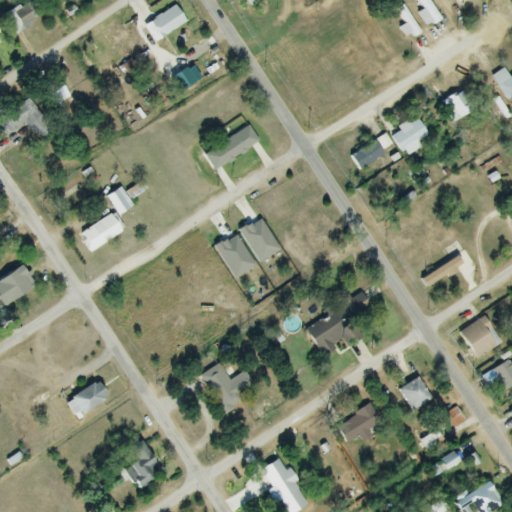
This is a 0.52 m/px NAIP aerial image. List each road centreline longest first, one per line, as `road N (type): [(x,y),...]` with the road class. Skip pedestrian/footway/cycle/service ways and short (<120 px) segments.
road 1 (residential): [(0,352),(470,38)]
road 2 (residential): [(511,464),(208,0)]
road 3 (residential): [(154,511),(511,272)]
road 4 (residential): [(225,511),(0,171)]
road 5 (residential): [(141,0),(0,93)]
